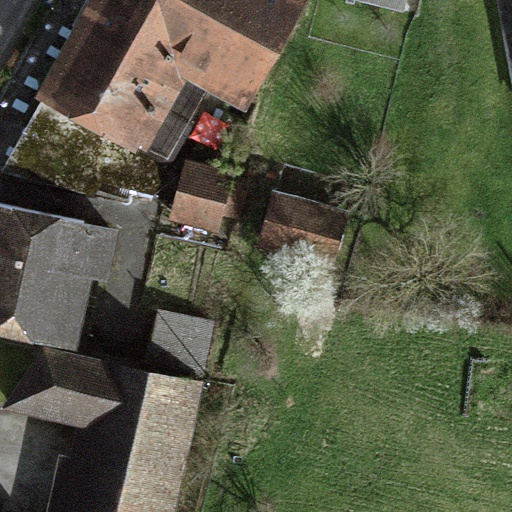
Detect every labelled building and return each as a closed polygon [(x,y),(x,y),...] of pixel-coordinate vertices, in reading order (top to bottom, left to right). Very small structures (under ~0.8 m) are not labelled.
[(105,0),(54,96),(152,148),(194,69),(240,94),(290,0),(105,0)] [(360,0),(396,11),(399,0),(360,0)] [(191,173),(181,211),(225,222),(235,184),(191,173)] [(346,221),(284,198),(268,242),(331,264),(346,221)] [(137,239),(0,213),(0,326),(117,348),(137,239)] [(160,511),(195,321),(130,309),(93,511),(160,511)] [(110,368),(40,355),(30,409),(100,421),(110,368)]
